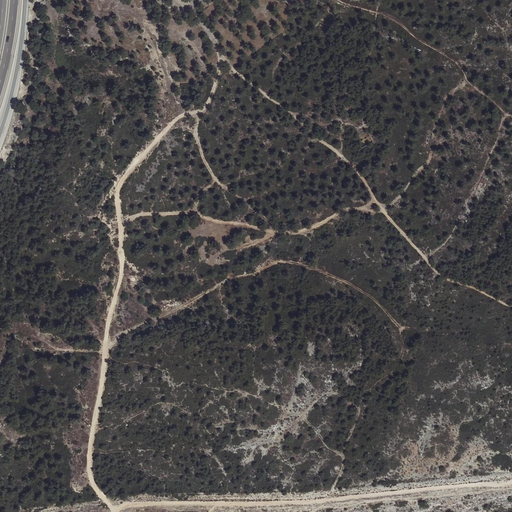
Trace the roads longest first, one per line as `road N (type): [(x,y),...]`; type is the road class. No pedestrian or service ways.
road 1 (track): [(114,511),(89,474),(109,317),(121,288),(115,193),(171,122),(196,113),(221,64),(181,0)]
road 2 (track): [(507,114),(461,214),(431,256),(420,254),(386,214),(361,207),(300,232),(182,213),(121,222)]
road 3 (track): [(511,478),(326,500),(132,503),(114,511)]
road 4 (track): [(221,56),(300,129),(335,150),(386,214)]
road 5 (trunk): [(0,134),(24,0)]
